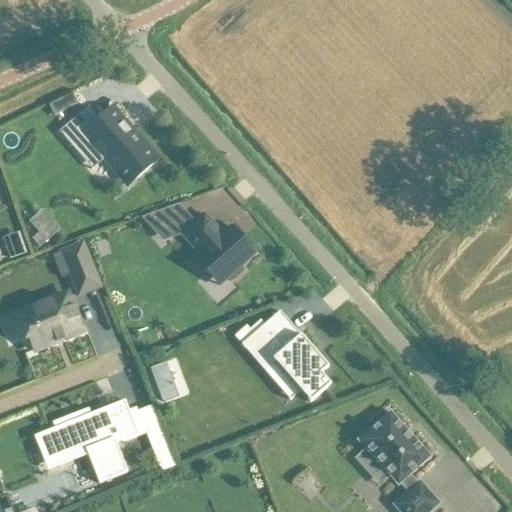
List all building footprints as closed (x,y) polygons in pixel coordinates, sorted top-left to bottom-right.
[(54,117),(63,112),(58,101),(48,106),(54,117)] [(75,141),(83,135),(128,186),(158,160),(112,108),(98,119),(88,107),(64,128),(75,141)] [(219,286),(228,278),(231,282),(244,271),(240,267),(254,254),(230,227),(222,235),(204,215),(181,235),(199,255),(195,259),(219,286)] [(69,275),(91,266),(82,243),(60,252),(69,275)] [(11,341),(26,335),(33,351),(81,332),(76,318),(75,318),(66,295),(18,314),(3,320),(11,341)] [(310,403),(327,388),(330,385),(322,376),(320,374),(323,371),(328,367),(300,336),(285,349),(260,321),(249,330),(246,326),(234,337),(265,372),(276,361),(309,398),(307,400),(310,403)] [(54,429),(34,437),(38,447),(40,446),(42,452),(56,447),(62,463),(83,455),(83,457),(90,454),(100,480),(97,481),(99,484),(127,473),(125,470),(122,472),(120,466),(114,451),(112,446),(122,442),(122,444),(146,434),(136,408),(128,411),(124,401),(111,406),(115,416),(94,425),(88,409),(52,423),(54,429)] [(389,412),(388,414),(359,440),(357,441),(359,443),(359,442),(366,450),(355,459),(368,472),(378,463),(396,484),(397,486),(399,485),(399,484),(400,483),(408,492),(393,505),(398,511),(429,511),(439,504),(419,482),(417,485),(409,476),(428,459),(430,457),(428,456),(391,414),(389,412)] [(150,442),(162,472),(175,466),(163,437),(150,442)]
